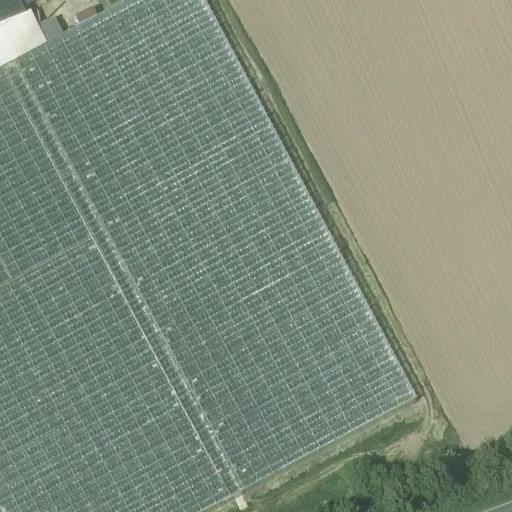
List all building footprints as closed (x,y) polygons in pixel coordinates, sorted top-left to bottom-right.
[(0,73),(0,264),(11,285),(0,290),(0,511),(214,511),(417,405),(202,0),(139,0),(64,40),(47,49),(0,73)] [(0,0),(0,34),(27,21),(27,20),(24,15),(16,0),(0,0)] [(38,3),(36,0),(16,0),(24,15),(40,7),(38,3)] [(31,18),(27,20),(27,21),(0,34),(0,73),(47,49),(37,31),(31,18)] [(55,22),(37,31),(47,49),(64,40),(55,22)] [(0,290),(11,285),(0,264),(0,290)]
